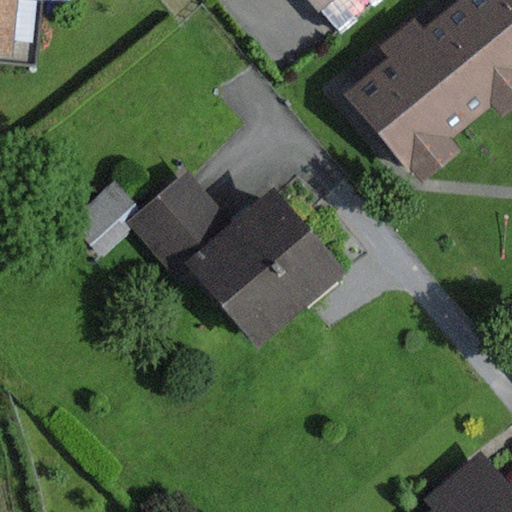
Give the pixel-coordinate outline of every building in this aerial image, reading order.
[(0,0),(0,59),(40,63),(46,0),(0,0)] [(319,0),(313,0),(263,43),(287,72),(342,26),(319,0)] [(345,30),(381,0),(319,0),(342,26),(345,30)] [(420,159),(511,83),(511,44),(475,0),(473,0),(363,90),(420,159)] [(511,0),(475,0),(511,44),(511,0)] [(194,177),(144,220),(188,271),(193,267),(257,343),(338,275),(274,200),(238,229),(209,195),(194,177)] [(122,185),(82,219),(107,248),(134,224),(128,217),(140,206),(122,185)] [(511,511),(511,492),(486,461),(440,498),(449,508),(444,511),(511,511)]
